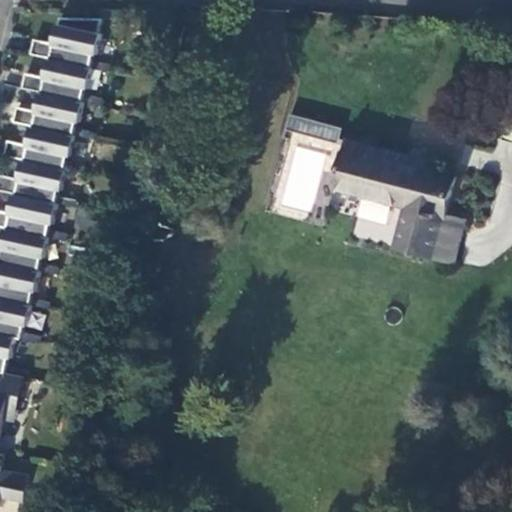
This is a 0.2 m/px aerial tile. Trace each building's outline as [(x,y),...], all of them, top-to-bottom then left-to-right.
[(104,19),(62,18),(61,25),(60,25),(57,38),(56,44),(36,40),(33,55),(51,59),(47,78),(28,74),(24,89),(43,93),(38,112),(19,108),(16,122),(34,126),(29,146),(10,141),(7,156),(25,160),(20,179),(1,175),(0,179),(0,190),(16,194),(11,213),(0,210),(0,226),(7,228),(2,247),(0,246),(0,371),(9,373),(12,358),(14,359),(19,338),(25,339),(28,326),(30,326),(35,306),(33,305),(36,292),(39,292),(43,272),(42,271),(45,258),(47,259),(52,238),(51,237),(54,224),(56,225),(61,204),(59,203),(62,190),(65,191),(69,170),(68,170),(71,156),(73,157),(78,136),(76,136),(79,122),(82,123),(86,102),(85,102),(88,89),(90,89),(95,68),(94,68),(97,54),(99,55),(104,34),(101,34),(104,19)] [(344,129),(291,115),(288,131),(347,147),(349,141),(342,139),(344,129)] [(347,147),(336,188),(407,207),(396,247),(455,262),(466,220),(447,215),(457,176),(408,164),(410,157),(349,141),(347,147)] [(9,373),(0,371),(0,436),(2,437),(7,418),(14,413),(18,396),(23,397),(27,377),(9,373)] [(31,476),(4,470),(7,456),(0,454),(0,508),(3,497),(26,502),(31,476)]
